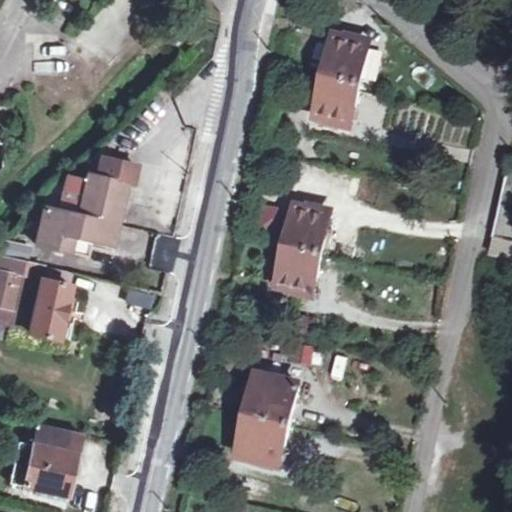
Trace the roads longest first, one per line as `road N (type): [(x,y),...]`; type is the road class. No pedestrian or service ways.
road 1 (unclassified): [(377,0),(497,110),(414,511)]
road 2 (primary): [(145,511),(251,0)]
